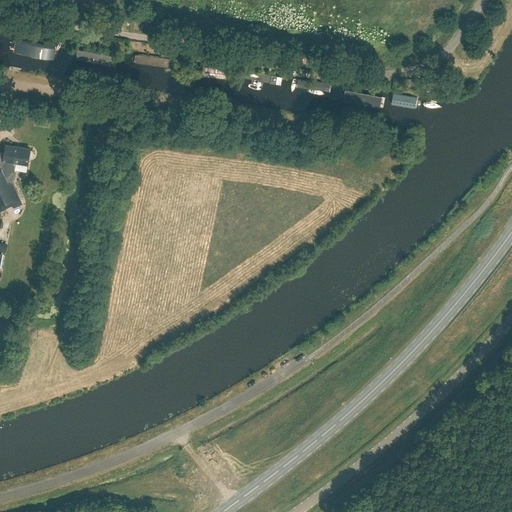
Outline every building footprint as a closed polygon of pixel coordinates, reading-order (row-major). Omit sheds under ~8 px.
[(73,60),(119,68),(124,38),(78,31),(73,60)] [(178,71),(182,47),(133,39),(130,64),(178,71)] [(268,42),(262,40),(260,51),(266,52),(268,42)] [(233,80),(237,56),(196,49),(193,74),(233,80)] [(283,86),(287,63),(245,57),(242,80),(283,86)] [(288,86),(323,92),(327,70),(292,64),(288,86)] [(339,95),(387,102),(390,80),(342,72),(339,95)] [(432,76),(431,83),(444,85),(446,85),(446,81),(447,78),(432,76)] [(427,85),(395,80),(391,103),(423,108),(427,85)] [(33,150),(30,149),(30,148),(6,144),(4,153),(0,152),(0,211),(18,203),(11,188),(15,161),(28,163),(29,158),(32,157),(33,155),(34,152),(33,150)]
